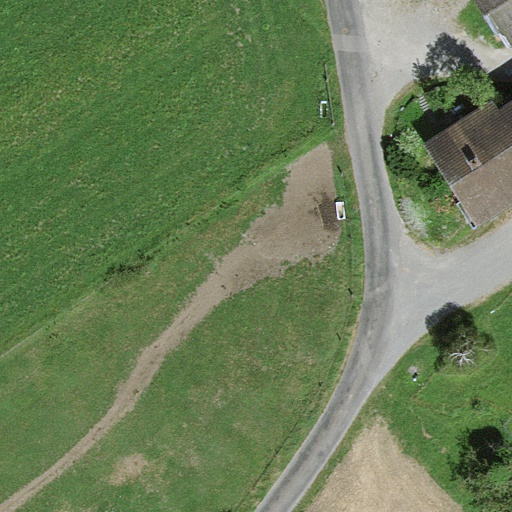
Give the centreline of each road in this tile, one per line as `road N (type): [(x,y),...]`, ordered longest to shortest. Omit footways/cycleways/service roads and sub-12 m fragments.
road 1 (unclassified): [(339,0),(380,205),(387,291),(360,392),(275,511)]
road 2 (track): [(511,257),(387,291)]
